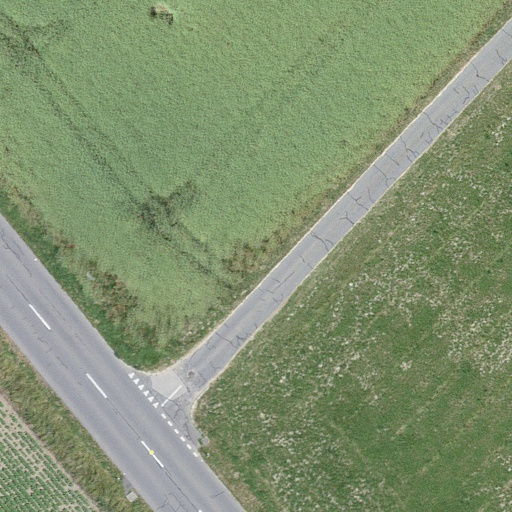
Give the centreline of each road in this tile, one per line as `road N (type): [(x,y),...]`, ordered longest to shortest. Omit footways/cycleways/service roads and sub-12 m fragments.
road 1 (unclassified): [(511,37),(136,434)]
road 2 (tertiary): [(136,434),(0,268)]
